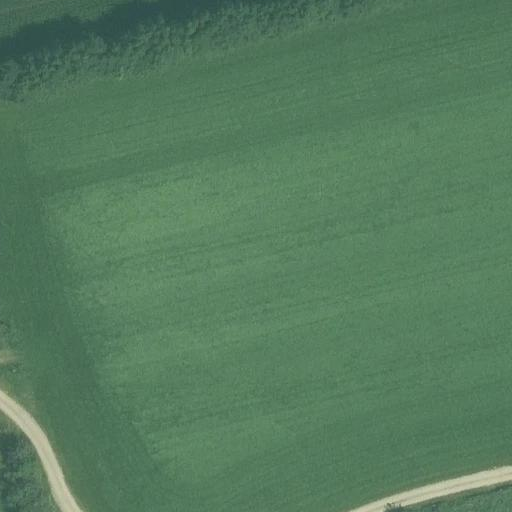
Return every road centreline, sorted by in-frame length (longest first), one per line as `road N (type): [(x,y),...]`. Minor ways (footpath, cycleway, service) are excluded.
road 1 (track): [(364,511),(385,501),(511,478)]
road 2 (track): [(0,400),(41,446),(67,511)]
